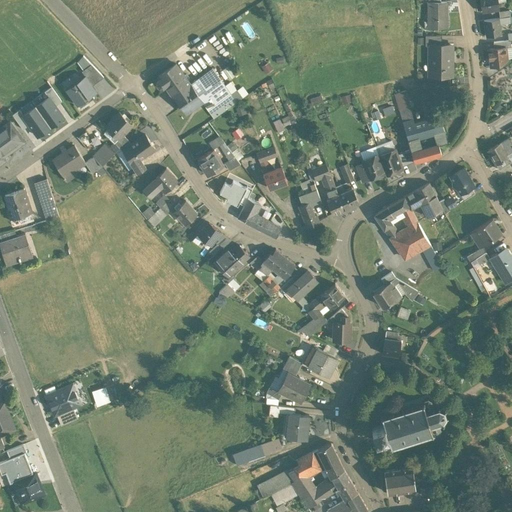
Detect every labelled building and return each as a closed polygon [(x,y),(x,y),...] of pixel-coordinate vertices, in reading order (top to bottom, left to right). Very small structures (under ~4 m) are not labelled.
[(497,0),(480,0),(482,12),(498,9),(497,0)] [(497,0),(498,9),(499,12),(508,11),(506,0),(497,0)] [(440,2),(428,2),(428,28),(446,28),(446,2),(440,2)] [(499,19),(483,21),(486,37),(501,34),(499,24),(499,19)] [(441,45),(441,36),(425,36),(425,46),(429,46),(429,45),(441,45)] [(507,41),(493,43),(494,49),(505,47),(505,48),(511,47),(510,41),(507,41)] [(441,45),(429,45),(429,46),(429,63),(425,63),(425,75),(432,75),(434,77),(440,77),(442,75),(451,75),(451,63),(449,61),(449,54),(451,53),(451,45),(441,45)] [(494,49),(489,49),(489,53),(488,53),(489,58),(490,58),(491,66),(497,66),(507,59),(505,48),(505,47),(494,49)] [(190,83),(175,63),(158,75),(160,78),(157,80),(157,83),(159,86),(162,87),(165,85),(172,95),(190,83)] [(103,77),(91,64),(81,71),(84,75),(85,75),(92,85),(103,77)] [(212,67),(190,83),(198,94),(220,79),(212,67)] [(63,87),(83,74),(80,69),(60,82),(63,87)] [(92,85),(85,75),(84,75),(65,89),(77,105),(82,102),(84,104),(94,97),(92,94),(97,91),(92,85)] [(220,79),(198,94),(202,101),(208,108),(229,93),(230,93),(220,79)] [(190,83),(172,95),(178,103),(180,102),(187,111),(202,101),(198,94),(190,83)] [(44,90),(49,97),(55,105),(62,101),(51,86),(44,90)] [(410,106),(404,91),(403,91),(395,94),(400,110),(399,110),(404,126),(414,123),(410,106)] [(235,92),(231,95),(235,101),(239,98),(235,92)] [(208,108),(207,109),(213,117),(235,101),(231,95),(230,93),(229,93),(208,108)] [(35,106),(50,126),(63,117),(55,105),(49,97),(35,106)] [(38,135),(50,126),(35,106),(23,115),(29,123),(38,135)] [(391,106),(382,110),(385,116),(394,112),(391,106)] [(22,129),(29,123),(23,115),(19,109),(12,114),(22,129)] [(132,123),(119,111),(105,126),(108,128),(118,138),(122,134),(132,123)] [(414,123),(404,126),(408,140),(416,138),(433,133),(444,130),(439,116),(414,123)] [(10,121),(0,128),(0,153),(2,156),(10,150),(16,146),(24,141),(10,121)] [(238,139),(245,134),(239,126),(232,131),(238,139)] [(118,138),(108,128),(104,132),(113,142),(118,138)] [(444,130),(433,133),(437,144),(438,144),(438,145),(447,142),(444,130)] [(122,134),(118,138),(113,142),(119,147),(127,138),(122,134)] [(145,134),(122,150),(133,166),(141,161),(140,158),(155,148),(145,134)] [(95,135),(93,142),(100,145),(103,137),(95,135)] [(416,138),(408,140),(411,149),(411,152),(419,149),(416,138)] [(511,143),(509,138),(487,151),(496,165),(511,155),(511,143)] [(235,156),(224,141),(220,144),(229,159),(235,156)] [(109,146),(106,143),(93,156),(101,165),(119,147),(113,142),(109,146)] [(74,144),(52,159),(64,176),(85,162),(85,161),(74,144)] [(419,149),(411,152),(414,162),(441,154),(438,145),(438,144),(437,144),(419,149)] [(274,146),(256,152),(259,161),(277,155),(274,146)] [(223,164),(213,148),(197,158),(207,174),(223,164)] [(411,149),(396,155),(401,167),(403,166),(414,162),(411,152),(411,149)] [(394,150),(378,156),(385,173),(385,175),(401,169),(401,167),(396,155),(394,150)] [(378,154),(362,160),(363,164),(368,177),(369,179),(385,173),(378,156),(378,154)] [(511,155),(496,165),(499,170),(511,161),(511,155)] [(93,156),(85,161),(85,162),(86,162),(85,162),(92,172),(101,165),(93,156)] [(240,163),(235,156),(229,159),(225,162),(229,169),(240,163)] [(133,166),(130,169),(134,174),(145,166),(141,161),(133,166)] [(326,164),(311,170),(315,179),(321,177),(330,174),(326,164)] [(368,177),(363,164),(356,166),(361,179),(365,178),(368,177)] [(281,166),(268,171),(267,168),(264,169),(265,172),(263,173),(266,178),(263,179),(264,182),(266,181),(269,188),(287,181),(281,166)] [(353,178),(348,167),(341,170),(346,181),(353,178)] [(177,180),(166,168),(144,188),(150,195),(160,186),(165,191),(177,180)] [(474,185),(464,168),(450,176),(452,180),(452,186),(457,189),(459,193),(471,187),(474,185)] [(330,174),(321,177),(324,183),(332,179),(330,174)] [(46,178),(34,182),(38,194),(50,190),(46,178)] [(332,179),(324,183),(329,197),(338,193),(335,187),(332,179)] [(239,202),(246,187),(233,180),(230,185),(224,182),(219,192),(228,196),(226,199),(237,205),(239,202)] [(308,180),(299,184),(304,193),(312,190),(310,185),(308,180)] [(429,183),(414,191),(420,204),(422,203),(430,216),(442,209),(438,201),(429,183)] [(314,215),(310,205),(321,201),(314,184),(310,185),(312,190),(304,193),(298,195),(302,204),(298,205),(307,227),(319,222),(316,214),(314,215)] [(342,184),(335,187),(338,193),(344,190),(342,184)] [(239,202),(244,205),(247,198),(252,189),(247,186),(246,187),(239,202)] [(344,190),(338,193),(344,209),(358,203),(351,187),(344,190)] [(471,187),(459,193),(464,200),(474,193),(471,187)] [(24,188),(5,194),(9,208),(8,208),(12,220),(20,218),(19,215),(31,211),(24,188)] [(50,190),(38,194),(46,219),(59,215),(50,190)] [(414,191),(404,197),(409,205),(411,209),(420,204),(414,191)] [(329,197),(326,198),(332,214),(344,209),(338,193),(329,197)] [(164,194),(156,202),(160,206),(168,199),(164,194)] [(457,206),(452,196),(444,200),(450,210),(457,206)] [(409,205),(404,197),(387,206),(374,214),(384,229),(392,224),(389,219),(395,215),(397,218),(403,215),(400,210),(409,205)] [(260,204),(247,198),(244,205),(237,217),(245,221),(250,210),(255,213),(256,211),(260,204)] [(174,205),(168,199),(160,206),(147,219),(153,226),(174,206),(174,205)] [(444,200),(444,199),(438,201),(442,209),(445,214),(450,210),(444,200)] [(180,204),(178,202),(174,205),(174,206),(176,208),(173,211),(184,223),(197,212),(185,200),(180,204)] [(411,209),(409,205),(400,210),(403,215),(409,226),(417,222),(411,209)] [(442,209),(430,216),(434,222),(445,215),(445,214),(442,209)] [(280,227),(261,217),(263,214),(256,211),(255,213),(250,210),(245,221),(271,234),(276,237),(280,227)] [(491,220),(475,230),(484,243),(491,239),(492,240),(501,234),(496,226),(495,227),(491,220)] [(221,231),(209,222),(198,235),(202,238),(206,241),(211,245),(214,241),(221,232),(221,231)] [(409,226),(398,232),(390,237),(405,258),(422,248),(429,244),(430,244),(417,222),(409,226)] [(484,243),(475,230),(470,233),(479,247),(482,246),(485,244),(484,243)] [(231,240),(221,232),(214,241),(221,249),(231,240)] [(25,233),(0,240),(0,245),(6,265),(20,261),(21,261),(21,260),(33,256),(25,233)] [(211,245),(206,241),(200,249),(205,252),(211,245)] [(239,245),(231,252),(229,249),(215,262),(227,275),(230,271),(231,272),(249,255),(247,253),(247,252),(245,250),(244,250),(239,245)] [(479,247),(472,252),(476,258),(486,252),(482,246),(479,247)] [(511,258),(505,248),(490,257),(505,283),(511,278),(511,258)] [(285,257),(275,249),(271,254),(269,252),(263,260),(264,262),(272,268),(275,270),(285,257)] [(472,252),(466,255),(470,261),(475,258),(476,258),(472,252)] [(490,258),(486,252),(476,258),(475,258),(479,264),(490,258)] [(257,255),(250,262),(258,269),(259,268),(259,267),(264,262),(263,260),(257,255)] [(285,257),(275,270),(279,274),(284,277),(284,278),(295,264),(285,257)] [(272,268),(264,262),(259,267),(259,268),(267,274),(272,268)] [(316,280),(307,270),(296,280),(288,287),(289,288),(297,297),(316,280)] [(227,275),(222,279),(227,284),(235,276),(231,272),(230,271),(227,275)] [(391,272),(381,279),(385,285),(395,278),(391,272)] [(284,277),(279,274),(272,279),(276,283),(284,277)] [(272,279),(269,275),(264,280),(269,286),(274,292),(280,287),(272,279)] [(292,276),(280,287),(284,292),(289,288),(288,287),(296,280),(292,276)] [(385,285),(373,292),(383,307),(390,302),(392,305),(396,302),(394,300),(396,299),(396,298),(401,294),(404,292),(401,287),(405,284),(405,283),(397,278),(395,278),(385,285)] [(417,291),(405,283),(405,284),(401,287),(404,292),(411,299),(417,291)] [(344,296),(335,284),(320,294),(330,307),(344,296)] [(274,292),(269,286),(266,290),(271,295),(274,292)] [(297,297),(289,288),(284,292),(292,301),(297,297)] [(330,307),(320,294),(311,301),(315,305),(321,313),(330,307)] [(311,301),(307,305),(310,309),(309,310),(314,318),(315,318),(321,313),(315,305),(311,301)] [(348,316),(341,308),(330,318),(334,322),(341,322),(341,316),(348,316)] [(409,311),(400,308),(398,316),(407,319),(409,311)] [(321,313),(315,318),(314,318),(298,330),(310,335),(327,320),(321,313)] [(348,316),(341,316),(341,322),(334,322),(333,339),(349,340),(349,322),(348,322),(348,316)] [(398,333),(386,331),(385,338),(401,340),(401,336),(397,335),(398,333)] [(401,340),(385,338),(382,354),(399,356),(401,340)] [(338,350),(326,344),(323,350),(323,351),(335,357),(335,356),(338,350)] [(335,357),(323,351),(323,350),(317,347),(308,365),(328,375),(337,357),(335,356),(335,357)] [(301,362),(289,356),(285,362),(298,368),(301,362)] [(285,362),(282,368),(287,371),(287,370),(295,374),(298,369),(298,368),(285,362)] [(295,374),(287,370),(287,371),(277,389),(277,390),(281,392),(300,402),(310,382),(295,374)] [(111,373),(93,376),(95,388),(106,386),(107,393),(114,392),(111,373)] [(54,415),(56,414),(73,407),(80,404),(72,384),(46,395),(54,415)] [(277,389),(270,385),(266,392),(278,399),(281,392),(277,390),(277,389)] [(109,402),(105,390),(94,393),(97,406),(109,402)] [(413,406),(412,403),(411,403),(412,406),(403,409),(402,406),(401,407),(402,409),(393,412),(393,409),(391,410),(392,412),(383,415),(380,414),(380,415),(382,416),(384,424),(372,427),(376,440),(380,439),(381,441),(383,442),(386,442),(387,439),(386,437),(388,437),(391,444),(390,446),(391,447),(392,445),(401,442),(402,444),(403,444),(403,441),(411,439),(412,441),(413,441),(412,438),(421,435),(422,438),(423,438),(422,435),(432,432),(435,434),(435,435),(435,434),(438,433),(439,434),(440,433),(439,432),(440,430),(442,430),(442,429),(440,429),(440,428),(443,427),(444,426),(443,424),(444,424),(443,422),(444,422),(445,421),(443,419),(446,415),(448,415),(448,414),(446,414),(444,409),(446,408),(445,407),(443,409),(439,407),(439,404),(438,404),(438,407),(434,408),(432,404),(434,403),(432,403),(431,400),(432,400),(432,399),(431,400),(428,398),(428,397),(428,398),(425,399),(424,398),(423,399),(424,400),(422,403),(413,406)] [(4,402),(0,403),(0,434),(15,428),(4,402)] [(295,407),(279,405),(278,412),(288,413),(289,413),(294,413),(295,407)] [(56,414),(61,425),(77,418),(73,407),(56,414)] [(294,413),(289,413),(288,413),(286,437),(306,439),(309,415),(294,413)] [(280,448),(277,439),(231,455),(234,464),(280,448)] [(343,469),(331,443),(318,449),(331,478),(332,478),(343,469)] [(23,444),(7,451),(10,458),(24,452),(24,453),(26,452),(23,444)] [(13,481),(33,473),(24,453),(24,452),(10,458),(0,461),(0,470),(1,474),(6,472),(10,482),(13,481)] [(320,468),(312,452),(297,460),(299,464),(289,471),(297,483),(293,485),(298,493),(302,499),(306,496),(312,505),(332,491),(326,482),(315,489),(306,476),(320,468)] [(412,466),(384,470),(387,493),(416,489),(412,466)] [(357,492),(343,469),(332,478),(339,487),(335,489),(337,492),(339,491),(341,494),(345,499),(348,498),(357,492)] [(289,471),(257,485),(263,497),(269,494),(292,483),(293,485),(297,483),(289,471)] [(33,473),(13,481),(17,492),(22,502),(41,494),(36,482),(39,481),(35,472),(33,473)] [(339,487),(332,478),(331,478),(326,482),(332,491),(335,489),(339,487)] [(292,483),(269,494),(275,506),(298,493),(292,483)] [(434,486),(420,488),(421,495),(429,494),(435,493),(434,486)] [(17,492),(11,494),(16,505),(22,502),(17,492)] [(368,511),(357,492),(348,498),(345,499),(337,504),(342,511),(339,511),(368,511)]
